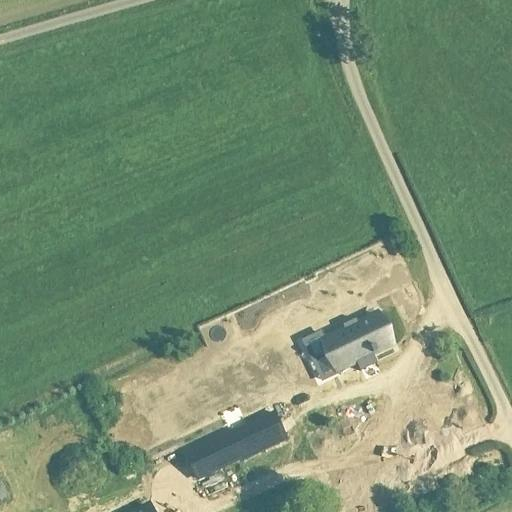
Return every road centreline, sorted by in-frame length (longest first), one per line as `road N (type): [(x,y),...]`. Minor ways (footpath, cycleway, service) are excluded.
road 1 (unclassified): [(511,430),(357,87),(342,0)]
road 2 (unclassified): [(0,43),(142,0)]
